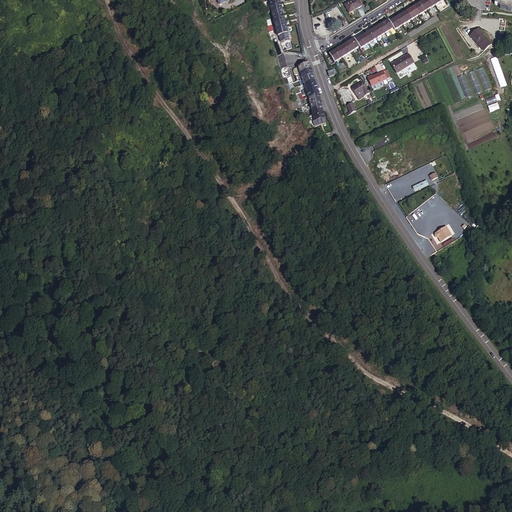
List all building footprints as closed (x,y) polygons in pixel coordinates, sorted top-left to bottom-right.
[(349,12),(361,6),(358,0),(352,0),(345,4),(349,12)] [(437,5),(434,0),(425,0),(423,2),(428,10),(437,5)] [(511,0),(495,0),(494,5),(498,6),(499,8),(503,10),(504,9),(506,10),(510,11),(511,10),(511,0)] [(428,10),(423,2),(415,7),(420,15),(428,10)] [(282,9),(281,3),(270,6),(271,12),(282,9)] [(420,15),(415,7),(406,12),(411,20),(419,15),(420,15)] [(283,15),(282,9),(271,12),(273,17),(283,15)] [(411,21),(411,20),(406,12),(398,17),(403,25),(411,21)] [(283,15),(273,17),(274,23),(285,21),(285,20),(283,15)] [(395,30),(403,26),(403,25),(398,17),(390,22),(393,28),(395,30)] [(385,33),(393,28),(390,22),(388,20),(380,24),(385,33)] [(285,21),(274,23),(276,29),(286,27),(286,26),(285,21)] [(384,33),(385,33),(380,24),(372,30),(377,38),(384,33)] [(286,27),(276,29),(277,35),(279,35),(288,32),(286,27)] [(482,48),(491,43),(479,29),(471,36),(482,48)] [(376,38),(377,38),(372,30),(364,35),(369,43),(376,38)] [(288,32),(279,35),(280,40),(289,38),(288,32)] [(360,48),(369,43),(364,35),(355,40),(359,46),(360,48)] [(276,38),(271,40),(276,55),(280,54),(276,38)] [(359,46),(355,40),(354,38),(346,43),(351,51),(359,46)] [(350,52),(351,51),(346,43),(337,48),(342,57),(350,52)] [(334,62),(342,57),(337,48),(329,54),(330,56),(334,62)] [(280,54),(276,55),(280,68),(285,66),(286,66),(282,54),(280,54)] [(404,55),(391,63),(396,72),(413,62),(408,54),(404,56),(404,55)] [(498,60),(492,62),(500,86),(506,84),(498,60)] [(310,69),(308,63),(298,67),(300,73),(310,69)] [(285,66),(280,68),(283,79),(290,76),(287,66),(285,67),(285,66)] [(485,92),(491,89),(483,68),(476,70),(485,92)] [(312,75),(310,69),(300,73),(302,79),(312,75)] [(382,80),(386,78),(390,76),(387,69),(367,77),(371,85),(372,88),(374,88),(376,87),(377,88),(380,87),(380,86),(382,85),(383,84),(382,80)] [(481,93),(478,80),(476,80),(474,72),(469,74),(474,94),(481,93)] [(314,81),(312,75),(302,79),(304,85),(314,81)] [(291,76),(290,76),(283,79),(285,85),(293,82),(291,76)] [(464,76),(458,78),(465,97),(470,95),(470,93),(467,94),(465,89),(468,87),(466,82),(464,76)] [(364,96),(370,92),(362,80),(351,88),(356,95),(361,92),(364,96)] [(316,85),(314,81),(304,85),(305,89),(316,85)] [(293,82),(285,85),(287,91),(298,87),(297,85),(294,86),(293,82)] [(319,94),(316,85),(305,89),(308,97),(319,94)] [(320,100),(319,94),(308,97),(310,103),(320,100)] [(499,95),(486,99),(487,104),(500,101),(499,95)] [(351,102),(347,104),(350,112),(356,109),(352,101),(351,102)] [(324,119),(322,110),(318,111),(312,113),(312,115),(314,121),(324,119)] [(306,116),(314,126),(315,126),(315,125),(314,121),(312,115),(309,116),(309,115),(306,116)] [(444,237),(446,241),(455,235),(450,226),(439,233),(439,235),(440,237),(442,238),(444,237)]
